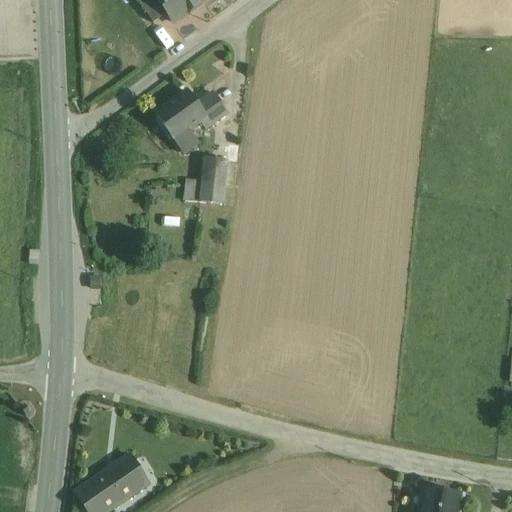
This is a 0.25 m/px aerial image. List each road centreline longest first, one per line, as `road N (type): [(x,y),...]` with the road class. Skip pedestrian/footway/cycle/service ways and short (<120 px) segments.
road 1 (unclassified): [(62,370),(511,475)]
road 2 (residential): [(59,147),(262,0)]
road 3 (tertiary): [(62,370),(59,147)]
road 4 (tertiary): [(59,147),(52,0)]
road 5 (tertiary): [(46,511),(62,370)]
